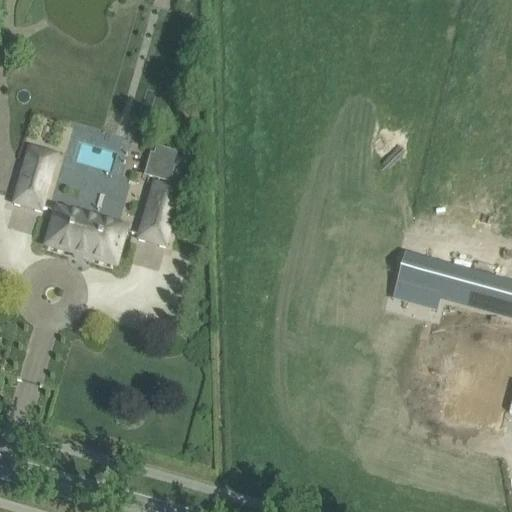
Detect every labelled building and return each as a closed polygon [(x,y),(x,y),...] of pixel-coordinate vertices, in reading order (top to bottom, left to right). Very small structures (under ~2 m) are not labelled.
[(143,178),(170,184),(177,153),(150,147),(143,178)] [(29,154),(14,205),(41,213),(49,182),(45,181),(51,160),(29,154)] [(181,193),(155,186),(139,241),(165,249),(181,193)] [(125,231),(58,211),(48,247),(115,266),(117,259),(127,262),(134,236),(124,233),(125,231)] [(411,303),(434,309),(437,299),(511,320),(511,286),(434,264),(429,282),(417,278),(409,307),(410,307),(411,303)] [(511,392),(511,347),(509,347),(505,361),(498,359),(498,357),(477,351),(469,380),(511,392)]
